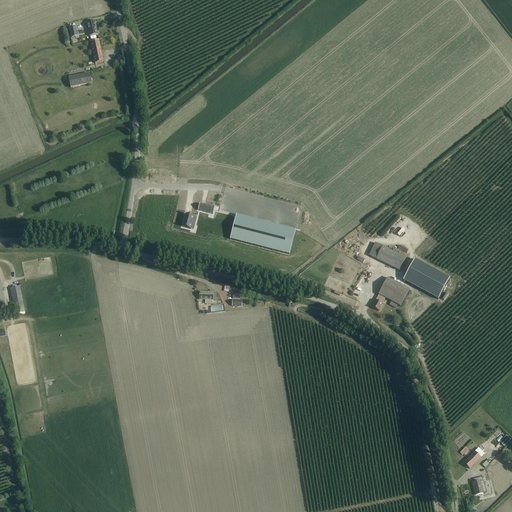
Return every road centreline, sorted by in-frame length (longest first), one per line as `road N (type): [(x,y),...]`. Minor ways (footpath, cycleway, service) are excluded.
road 1 (unclassified): [(452,511),(412,367),(395,346),(303,295),(137,253)]
road 2 (unclassified): [(123,248),(138,121),(117,0)]
road 3 (unclassified): [(0,239),(123,248)]
